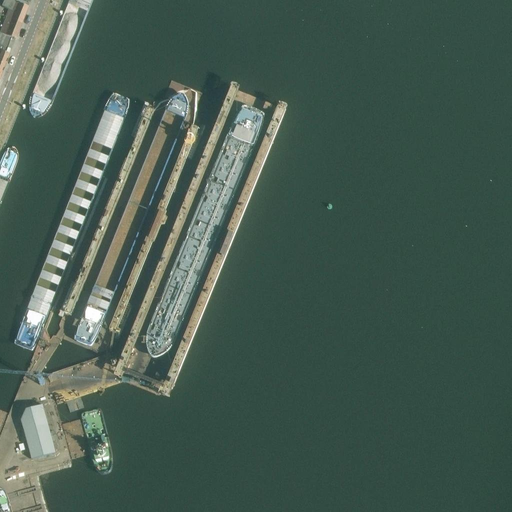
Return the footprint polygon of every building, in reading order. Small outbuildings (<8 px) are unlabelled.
[(9,9),(6,18),(12,20),(12,21),(21,25),(28,8),(18,4),(9,0),(4,0),(2,6),(9,9)] [(12,20),(6,18),(0,33),(15,40),(21,25),(12,21),(12,20)] [(0,77),(9,55),(7,54),(12,39),(0,33),(0,77)] [(236,76),(113,378),(168,400),(294,98),(284,94),(278,108),(241,93),(246,80),(236,76)] [(50,335),(110,358),(121,332),(117,331),(187,163),(191,165),(205,130),(201,128),(202,125),(194,111),(168,101),(151,103),(149,107),(145,105),(131,139),(135,141),(65,309),(61,307),(50,335)] [(19,412),(32,460),(56,454),(43,406),(19,412)]
